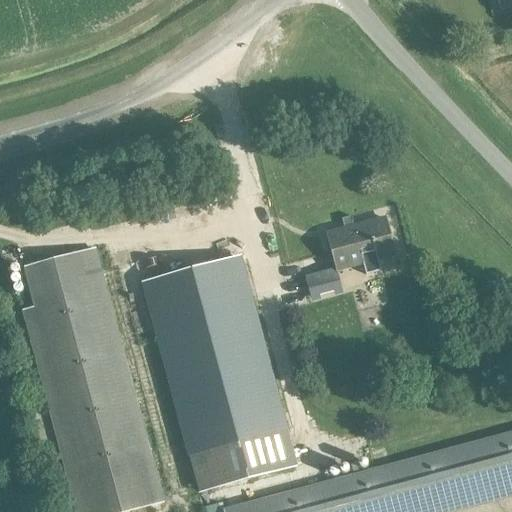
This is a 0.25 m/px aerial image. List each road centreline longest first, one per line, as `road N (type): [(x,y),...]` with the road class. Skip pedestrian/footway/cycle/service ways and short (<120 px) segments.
road 1 (unclassified): [(277,0),(159,86),(0,142)]
road 2 (unclassified): [(511,174),(348,0)]
